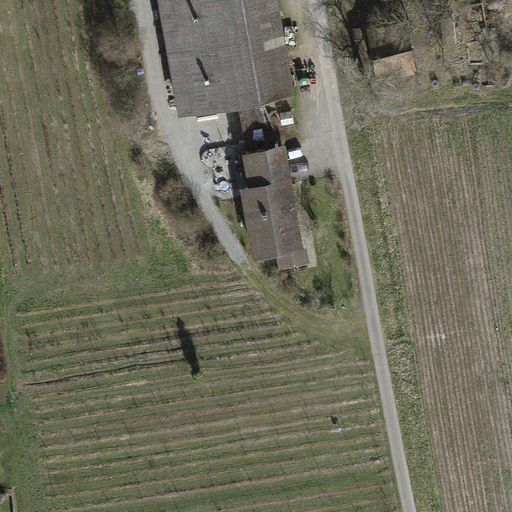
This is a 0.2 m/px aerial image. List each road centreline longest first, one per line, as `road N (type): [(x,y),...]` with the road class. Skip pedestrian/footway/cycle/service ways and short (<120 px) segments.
road 1 (residential): [(411,511),(310,0)]
road 2 (track): [(376,328),(333,332),(282,308),(223,235),(184,155),(158,73),(159,0)]
